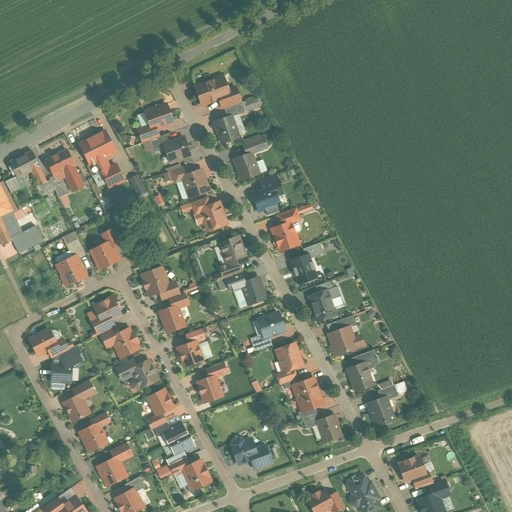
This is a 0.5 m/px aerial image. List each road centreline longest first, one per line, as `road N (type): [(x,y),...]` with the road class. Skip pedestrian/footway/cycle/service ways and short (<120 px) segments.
road 1 (residential): [(107,511),(15,339),(32,319),(118,277),(236,496)]
road 2 (residential): [(166,68),(368,449)]
road 3 (tertiary): [(0,153),(166,68)]
road 4 (tertiary): [(166,68),(298,0)]
road 5 (residential): [(236,496),(368,449)]
